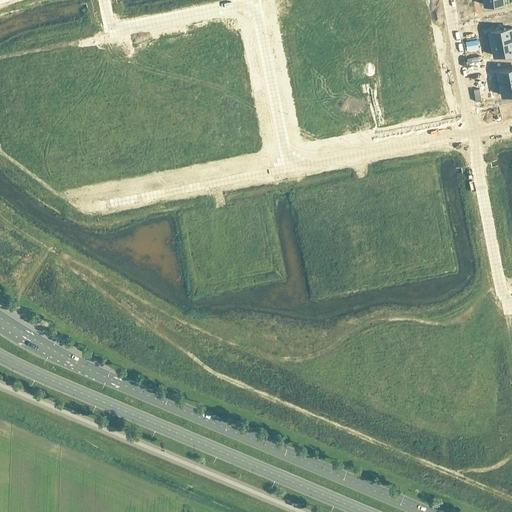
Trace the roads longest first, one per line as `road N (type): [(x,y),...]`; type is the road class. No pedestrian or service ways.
road 1 (primary): [(423,511),(131,389),(0,318)]
road 2 (primary): [(0,356),(361,511)]
road 3 (residential): [(289,168),(256,0),(111,29),(105,0)]
road 4 (residential): [(0,385),(301,511)]
road 5 (residential): [(101,206),(289,168)]
road 6 (residential): [(289,168),(473,132)]
road 7 (residential): [(473,132),(504,307),(511,305)]
road 8 (residential): [(448,0),(473,132)]
